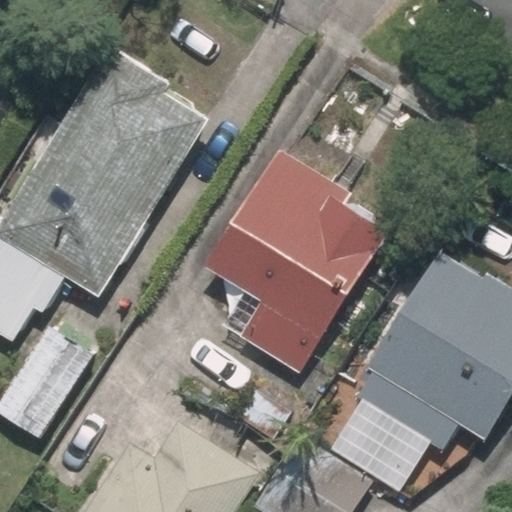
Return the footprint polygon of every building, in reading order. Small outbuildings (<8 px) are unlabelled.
[(112,46),(12,216),(0,209),(0,327),(19,339),(38,308),(48,314),(70,277),(106,299),(218,108),(112,46)] [(282,152),(214,268),(244,285),(222,322),(308,372),(397,218),(282,152)] [(362,398),(452,452),(467,428),(493,443),(511,411),(511,286),(452,251),(362,398)] [(106,339),(61,312),(1,412),(45,439),(106,339)] [(135,442),(92,511),(237,511),(265,467),(185,418),(160,458),(135,442)] [(359,511),(381,476),(304,430),(258,509),(262,511),(359,511)]
